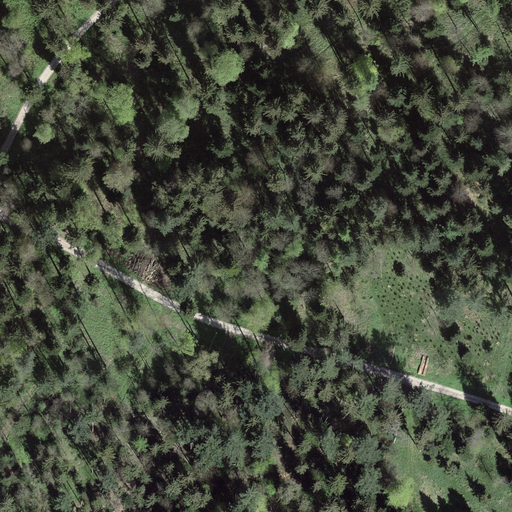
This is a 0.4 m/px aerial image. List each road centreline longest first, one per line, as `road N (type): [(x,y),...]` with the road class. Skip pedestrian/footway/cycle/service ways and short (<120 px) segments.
road 1 (track): [(0,215),(192,312),(511,411)]
road 2 (track): [(112,0),(32,92),(0,159)]
